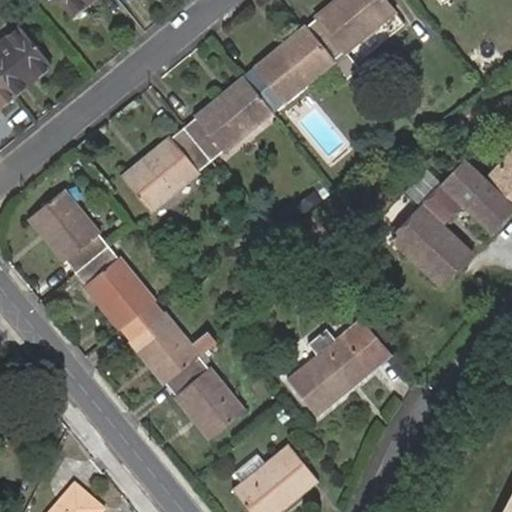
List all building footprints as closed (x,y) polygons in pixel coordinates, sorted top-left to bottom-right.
[(91,0),(57,0),(71,17),(91,0)] [(384,0),(338,0),(305,28),(332,61),(347,79),(359,69),(354,62),(403,22),(384,0)] [(0,44),(0,74),(15,93),(50,64),(20,28),(0,44)] [(332,61),(305,28),(244,78),(271,111),(332,61)] [(490,36),(461,61),(481,84),(510,62),(490,36)] [(0,106),(15,93),(0,74),(0,106)] [(271,111),(244,78),(184,127),(211,160),(271,111)] [(211,160),(184,127),(123,178),(149,211),(211,160)] [(511,152),(484,182),(511,207),(511,206),(511,152)] [(440,286),(470,254),(439,225),(460,202),(490,230),(511,207),(484,182),(463,162),(441,184),(420,207),(390,239),(440,286)] [(31,218),(75,272),(109,245),(63,191),(31,218)] [(75,272),(121,328),(154,301),(109,245),(75,272)] [(121,328),(165,382),(198,356),(216,341),(208,332),(191,346),(154,301),(121,328)] [(389,353),(361,321),(337,341),(327,330),(308,345),(318,356),(288,380),(316,414),(389,353)] [(198,356),(165,382),(212,438),(243,411),(198,356)] [(254,458),(234,475),(242,484),(234,491),(250,511),(277,511),(317,480),(289,446),(262,468),(254,458)] [(73,483),(48,511),(101,511),(103,511),(73,483)] [(511,511),(511,490),(500,511),(511,511)]
